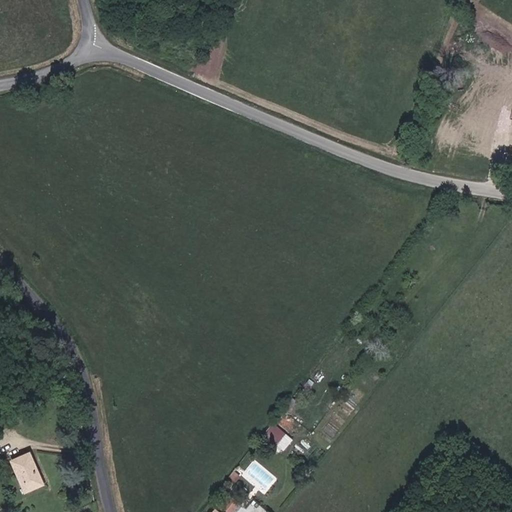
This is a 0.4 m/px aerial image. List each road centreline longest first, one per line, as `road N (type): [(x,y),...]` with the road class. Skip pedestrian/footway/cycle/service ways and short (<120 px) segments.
road 1 (unclassified): [(511,193),(376,163),(87,46)]
road 2 (tertiary): [(0,258),(51,316),(84,374),(116,511)]
